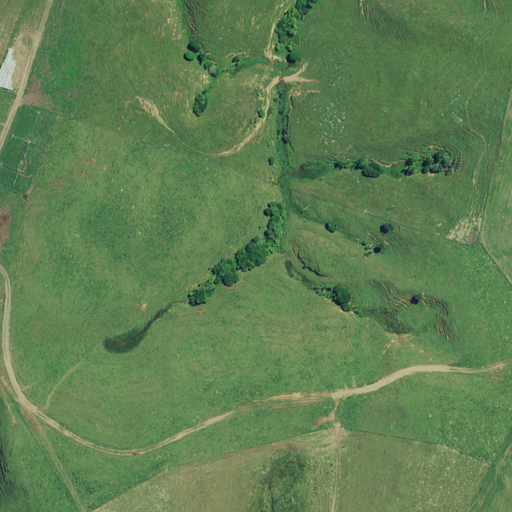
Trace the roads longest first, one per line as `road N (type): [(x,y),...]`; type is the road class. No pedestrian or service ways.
road 1 (track): [(511,354),(487,364),(406,368),(355,388),(264,396),(122,449),(76,434),(13,382),(0,267)]
road 2 (track): [(332,511),(336,390)]
